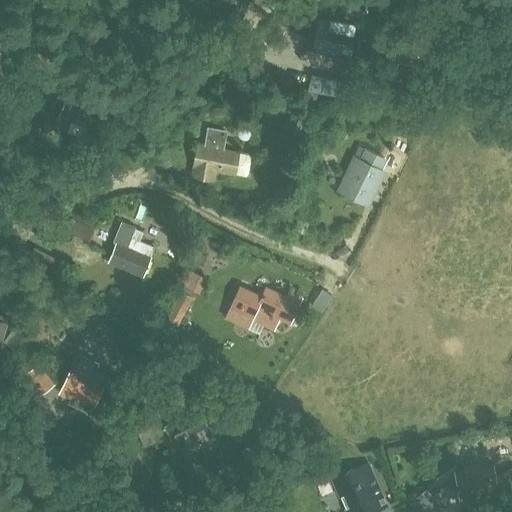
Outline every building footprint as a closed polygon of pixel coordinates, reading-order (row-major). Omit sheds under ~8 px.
[(326,32),(329,20),(312,17),(306,49),(348,57),(352,37),(326,32)] [(26,28),(15,24),(11,34),(22,38),(26,28)] [(478,75),(482,45),(443,39),(439,69),(478,75)] [(417,64),(397,60),(395,72),(415,75),(417,64)] [(346,80),(311,74),(308,90),(343,96),(346,80)] [(408,84),(395,81),(392,93),(404,97),(408,84)] [(104,109),(67,94),(59,114),(96,129),(104,109)] [(404,107),(393,102),(387,115),(398,120),(404,107)] [(197,144),(192,174),(210,178),(210,174),(214,174),(215,170),(246,175),(248,172),(251,157),(250,154),(222,149),(225,131),(208,127),(205,145),(197,144)] [(367,203),(383,171),(379,169),(384,158),(366,149),(361,160),(355,157),(345,177),(350,179),(344,192),(367,203)] [(164,155),(151,162),(158,174),(171,167),(164,155)] [(315,214),(305,209),(294,232),(304,237),(315,214)] [(154,246),(132,237),(131,237),(135,227),(121,221),(113,241),(116,242),(109,261),(142,274),(154,246)] [(54,258),(33,249),(28,261),(49,270),(54,258)] [(198,292),(207,276),(191,268),(164,316),(178,324),(196,291),(198,292)] [(266,287),(261,296),(239,287),(231,305),(253,315),(252,317),(274,327),(279,316),(290,321),(299,303),(266,287)] [(24,338),(13,331),(4,344),(14,352),(24,338)] [(157,356),(147,348),(140,358),(150,366),(157,356)] [(60,391),(75,398),(72,404),(90,412),(93,406),(102,386),(107,375),(94,369),(97,363),(78,353),(74,362),(60,391)] [(53,383),(34,359),(17,372),(36,396),(53,383)] [(194,411),(165,425),(170,436),(175,433),(184,451),(214,436),(205,417),(199,420),(194,411)] [(265,455),(247,463),(252,474),(270,466),(265,455)] [(458,487),(460,498),(496,491),(497,495),(511,492),(508,472),(495,474),(493,465),(455,472),(457,483),(456,483),(457,487),(458,487)] [(368,511),(380,504),(355,468),(324,489),(334,504),(338,501),(344,511),(343,511),(368,511)] [(432,498),(414,486),(407,497),(425,509),(432,498)]
